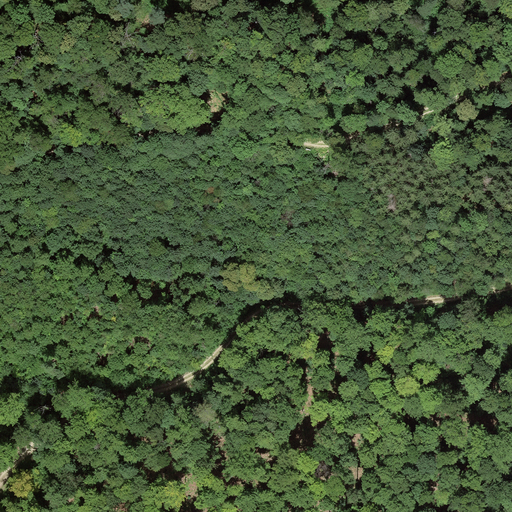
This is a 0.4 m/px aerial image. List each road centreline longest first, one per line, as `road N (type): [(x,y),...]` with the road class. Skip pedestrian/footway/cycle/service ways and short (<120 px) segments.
road 1 (track): [(511,287),(417,302),(274,308),(193,373),(87,410),(0,482)]
road 2 (track): [(511,74),(331,146),(236,132),(115,133),(0,164)]
road 3 (track): [(7,472),(74,474),(421,408),(511,410)]
road 4 (track): [(0,382),(42,371),(125,396)]
